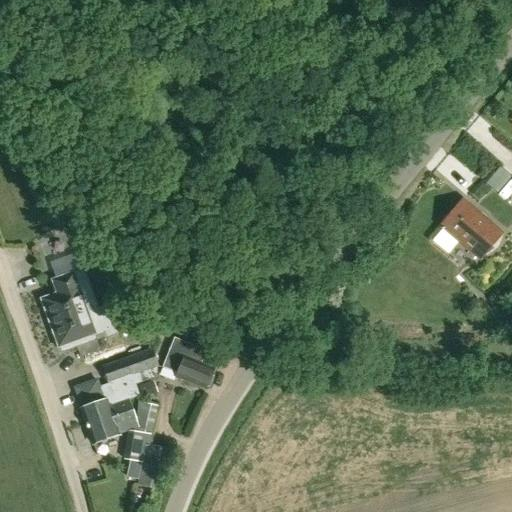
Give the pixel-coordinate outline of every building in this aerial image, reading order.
[(0,117),(8,134),(24,126),(14,106),(9,98),(0,103),(0,117)] [(495,167),(484,183),(496,191),(507,175),(495,167)] [(501,235),(462,202),(440,228),(480,261),(501,235)] [(469,266),(474,260),(453,244),(448,251),(469,266)] [(40,300),(58,349),(61,348),(62,352),(95,340),(93,336),(104,332),(106,338),(122,332),(113,305),(98,310),(83,270),(54,280),(59,294),(40,300)] [(469,302),(466,307),(468,313),(473,316),(478,315),(481,310),(480,304),(475,301),(469,302)] [(194,319),(160,306),(152,327),(187,340),(194,319)] [(206,352),(174,340),(163,369),(177,374),(175,378),(204,390),(206,386),(208,387),(212,377),(210,376),(213,369),(201,365),(206,352)] [(96,382),(76,389),(84,409),(80,410),(85,424),(111,415),(111,417),(127,411),(125,405),(129,404),(128,400),(139,396),(135,385),(156,377),(157,367),(151,352),(130,360),(103,371),(107,385),(98,388),(96,382)] [(111,415),(85,424),(92,444),(118,434),(117,430),(134,424),(132,435),(151,438),(156,409),(135,404),(134,420),(129,404),(125,405),(127,411),(111,417),(111,415)] [(128,434),(123,460),(129,461),(142,463),(145,449),(148,450),(149,445),(151,438),(132,435),(128,434)] [(138,483),(137,486),(155,490),(159,490),(161,491),(167,458),(168,450),(149,445),(148,450),(145,449),(142,463),(138,483)]
